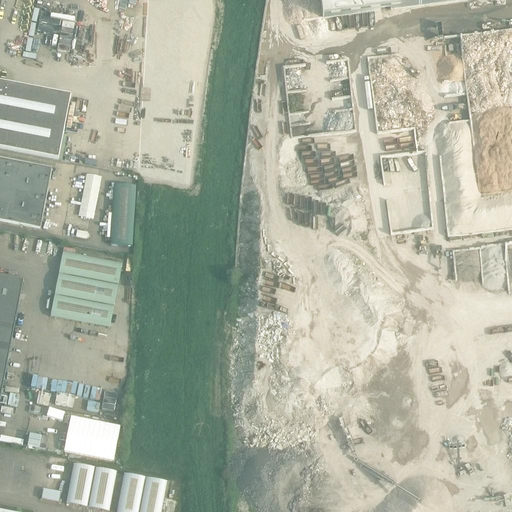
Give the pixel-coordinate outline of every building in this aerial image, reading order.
[(320,0),(323,19),(477,0),(320,0)] [(0,149),(58,161),(71,97),(0,83),(0,149)] [(382,134),(414,133),(413,109),(406,109),(407,119),(393,120),(393,129),(381,129),(382,134)] [(0,221),(40,230),(52,170),(0,159),(0,221)] [(87,174),(80,217),(95,219),(102,177),(87,174)] [(131,248),(134,188),(113,186),(109,247),(131,248)] [(122,265),(63,254),(51,318),(110,329),(122,265)] [(0,404),(24,282),(0,277),(0,404)] [(71,418),(64,453),(113,462),(120,428),(71,418)] [(62,492),(52,490),(56,461),(49,460),(43,499),(60,502),(62,492)] [(74,465),(66,505),(104,511),(109,511),(116,473),(74,465)] [(124,475),(117,511),(161,511),(167,483),(124,475)]
